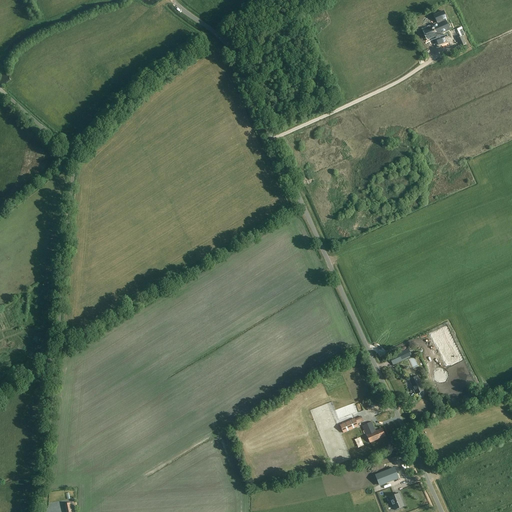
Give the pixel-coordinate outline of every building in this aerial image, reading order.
[(438,24),(424,30),(428,40),(435,36),(439,45),(446,42),(443,34),(442,33),(444,32),(445,32),(447,31),(450,30),(447,24),(444,19),(446,18),(443,11),(434,15),(436,20),(437,22),(438,23),(438,24)] [(445,34),(451,50),(460,47),(454,31),(445,34)] [(461,46),(466,44),(462,36),(457,38),(461,46)] [(393,366),(412,356),(408,348),(389,358),(393,366)] [(416,394),(425,390),(418,375),(409,379),(416,394)] [(355,418),(340,425),(343,433),(358,427),(357,424),(363,421),(361,417),(355,419),(355,418)] [(383,429),(375,431),(372,422),(363,426),(367,435),(370,443),(386,436),(383,429)] [(376,476),(380,485),(398,478),(394,468),(376,476)] [(390,497),(395,510),(404,506),(399,493),(390,497)]
